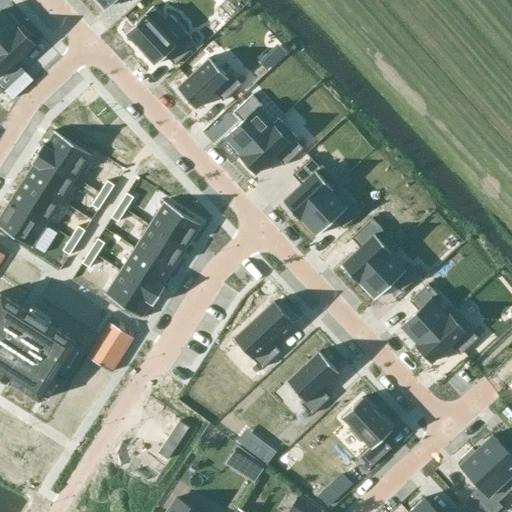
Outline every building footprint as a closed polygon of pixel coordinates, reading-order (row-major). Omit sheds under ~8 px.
[(0,43),(18,27),(17,26),(16,27),(16,26),(19,24),(9,13),(6,16),(1,10),(0,10),(0,43)] [(146,13),(125,32),(136,44),(136,45),(144,53),(144,52),(155,64),(165,55),(174,64),(195,44),(186,34),(175,44),(146,13)] [(18,27),(0,43),(0,87),(3,91),(25,71),(16,62),(34,44),(29,39),(32,36),(22,25),(19,28),(18,27)] [(178,87),(177,87),(196,108),(214,91),(222,100),(241,83),(231,73),(227,77),(209,57),(178,87)] [(242,121),(225,137),(240,154),(239,155),(240,155),(279,119),(279,118),(272,125),(257,109),(262,104),(252,94),(234,111),(242,121)] [(279,119),(240,155),(256,173),(275,156),(284,165),(302,148),(293,139),(296,136),(279,119)] [(43,143),(37,152),(76,177),(90,155),(91,155),(92,154),(54,130),(53,131),(54,131),(45,144),(43,143)] [(33,164),(25,177),(61,200),(76,177),(37,152),(31,162),(33,164)] [(301,184),(282,201),(299,219),(338,182),(322,164),(319,167),(311,157),(292,174),(301,184)] [(25,177),(10,200),(47,223),(61,200),(25,177)] [(107,180),(99,193),(106,197),(114,185),(107,180)] [(338,182),(299,219),(300,218),(316,235),(334,219),(342,228),(361,211),(351,201),(346,205),(332,189),(339,183),(338,182)] [(98,209),(106,197),(99,193),(91,205),(98,209)] [(127,193),(119,205),(126,209),(133,197),(127,193)] [(0,226),(32,247),(33,246),(32,246),(47,223),(10,200),(0,215),(0,226)] [(164,202),(149,224),(186,248),(200,225),(201,225),(201,224),(164,200),(163,201),(164,202)] [(119,205),(111,217),(118,221),(126,209),(119,205)] [(359,247),(341,264),(347,270),(344,273),(353,283),(356,280),(358,282),(397,245),(381,228),(382,228),(372,217),(351,237),(359,247)] [(149,224),(135,247),(171,270),(186,248),(149,224)] [(78,226),(70,238),(77,242),(85,230),(78,226)] [(69,254),(77,242),(70,238),(62,250),(69,254)] [(90,250),(96,255),(104,243),(98,238),(90,250)] [(397,245),(358,282),(359,281),(375,298),(392,282),(401,291),(419,274),(410,264),(405,268),(390,252),(397,246),(397,245)] [(135,247),(120,270),(159,295),(165,285),(163,283),(171,270),(135,247)] [(90,250),(82,263),(89,267),(96,255),(90,250)] [(105,292),(104,293),(142,317),(143,316),(142,316),(150,303),(152,304),(159,295),(120,270),(106,293),(105,292)] [(418,310),(401,326),(416,343),(447,313),(433,298),(438,294),(428,283),(409,300),(418,310)] [(0,294),(0,378),(7,383),(9,380),(39,399),(75,341),(0,294)] [(273,301),(235,337),(253,356),(251,357),(261,368),(279,351),(271,341),(292,321),(273,301)] [(416,343),(415,344),(432,362),(451,345),(459,354),(478,337),(469,327),(471,325),(454,307),(447,313),(416,343)] [(111,372),(133,337),(109,321),(87,356),(111,372)] [(319,351),(287,381),(305,400),(301,404),(311,414),(329,397),(320,387),(338,371),(319,351)] [(362,396),(342,415),(351,426),(348,428),(359,440),(362,438),(371,446),(360,457),(369,467),(391,447),(382,438),(392,429),(381,417),(382,416),(374,408),(373,408),(362,396)] [(511,455),(492,434),(476,449),(511,487),(511,486),(511,455)] [(237,446),(226,463),(252,481),(264,463),(237,446)] [(472,447),(459,459),(462,462),(460,464),(480,486),(471,494),(487,511),(494,511),(501,506),(496,501),(511,487),(476,449),(475,450),(472,447)] [(297,496),(288,511),(290,511),(320,511),(321,511),(297,496)] [(437,511),(424,497),(408,511),(455,511),(454,510),(451,511),(437,511)] [(196,511),(175,499),(166,511),(196,511)]
